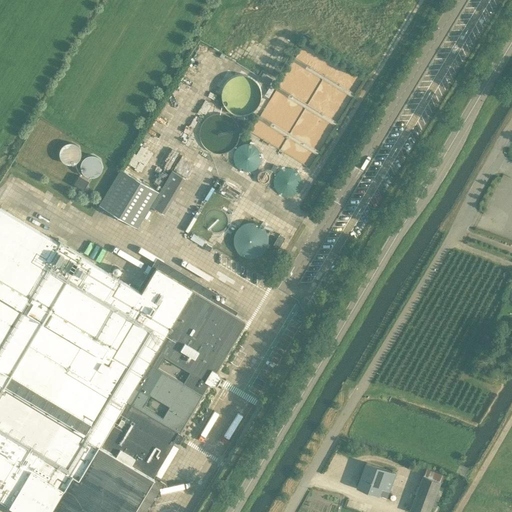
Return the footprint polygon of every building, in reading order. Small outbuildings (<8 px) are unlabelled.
[(263,74),(260,78),(270,84),(272,79),(263,74)] [(81,174),(98,175),(100,155),(82,154),(81,174)] [(187,170),(185,158),(177,159),(178,171),(187,170)] [(99,205),(104,208),(136,228),(158,191),(120,168),(99,205)] [(74,184),(83,189),(88,181),(79,175),(74,184)] [(226,181),(219,190),(234,201),(241,192),(226,181)] [(174,439),(176,440),(176,441),(177,441),(178,441),(179,440),(182,436),(182,435),(182,434),(182,433),(181,433),(181,432),(179,431),(180,429),(180,430),(181,429),(180,429),(185,421),(186,420),(185,420),(190,412),(191,413),(191,412),(195,404),(196,404),(196,403),(201,395),(202,395),(201,394),(206,387),(207,386),(206,386),(209,382),(211,383),(212,384),(213,384),(215,384),(216,383),(217,382),(220,377),(220,375),(220,374),(220,373),(218,371),(216,370),(218,366),(219,366),(219,365),(223,357),(224,358),(224,357),(229,349),(229,348),(234,340),(235,340),(234,339),(239,332),(240,331),(239,331),(244,323),(245,323),(244,322),(245,322),(245,321),(244,320),(244,319),(243,319),(235,315),(236,314),(156,266),(141,292),(81,256),(81,255),(80,255),(64,246),(59,243),(0,207),(0,498),(23,511),(131,511),(153,477),(152,476),(174,439)] [(193,234),(190,239),(202,246),(205,241),(193,234)] [(274,244),(279,248),(285,237),(280,234),(274,244)] [(387,498),(397,473),(367,463),(361,479),(359,479),(357,485),(359,487),(387,498)] [(164,477),(161,478),(154,473),(152,476),(153,477),(131,511),(148,511),(147,506),(155,504),(153,496),(160,495),(159,487),(166,485),(164,477)] [(440,486),(442,482),(424,476),(411,511),(412,511),(430,511),(433,506),(437,507),(441,496),(437,495),(440,486)]
